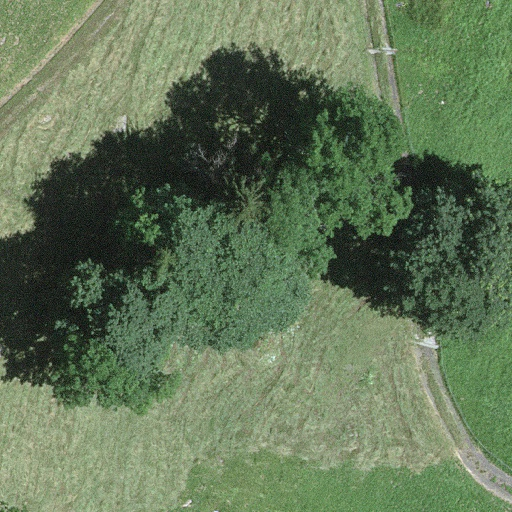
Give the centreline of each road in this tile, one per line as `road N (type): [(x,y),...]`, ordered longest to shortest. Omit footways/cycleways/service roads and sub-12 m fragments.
road 1 (track): [(383,0),(398,227),(435,397),(465,448),(494,480),(511,487)]
road 2 (track): [(0,102),(89,0)]
